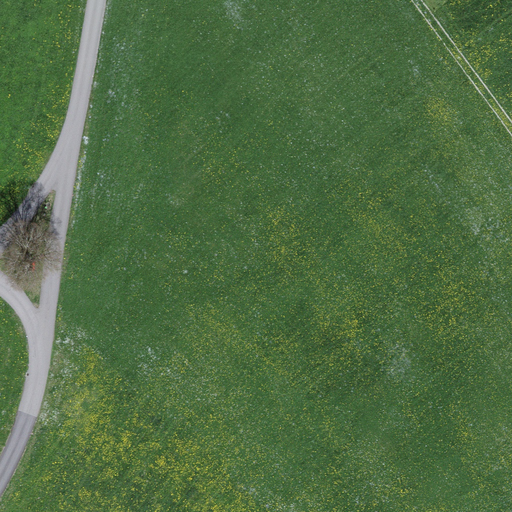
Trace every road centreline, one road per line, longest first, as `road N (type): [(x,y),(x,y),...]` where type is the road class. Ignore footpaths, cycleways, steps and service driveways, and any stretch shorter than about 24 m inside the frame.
road 1 (unclassified): [(70,137),(42,340)]
road 2 (track): [(416,0),(511,129)]
road 3 (unclassified): [(0,476),(29,404),(42,340)]
road 4 (unclassified): [(96,0),(70,137)]
road 5 (unclassified): [(0,239),(29,208),(70,137)]
